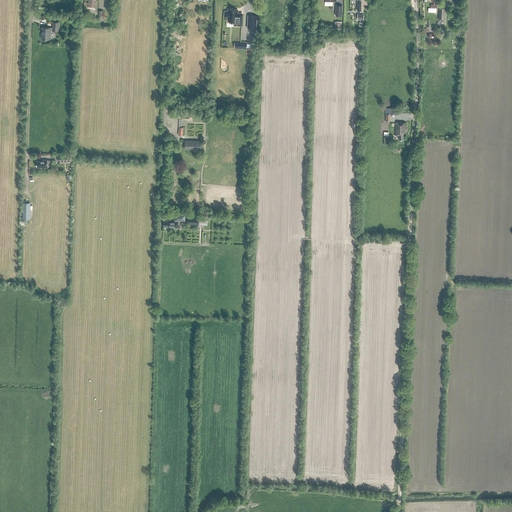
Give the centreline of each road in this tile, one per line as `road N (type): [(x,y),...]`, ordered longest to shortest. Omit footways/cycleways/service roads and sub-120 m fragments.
road 1 (track): [(397,511),(415,117)]
road 2 (track): [(158,316),(165,0)]
road 3 (track): [(30,0),(25,198)]
